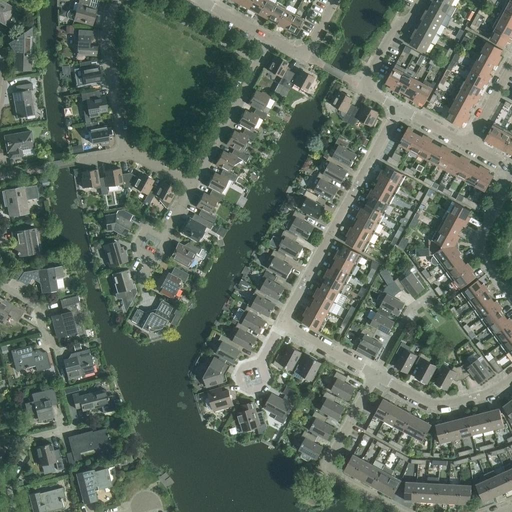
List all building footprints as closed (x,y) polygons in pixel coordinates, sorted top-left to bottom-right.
[(0,0),(0,21),(5,25),(10,28),(10,29),(11,29),(17,17),(12,14),(16,9),(6,3),(6,4),(0,1),(0,0)] [(97,9),(87,7),(87,4),(89,0),(78,0),(80,1),(78,4),(76,10),(73,9),(72,9),(71,9),(70,10),(69,10),(69,11),(68,12),(67,12),(67,13),(67,14),(67,15),(67,16),(68,17),(68,18),(69,19),(92,26),(97,9)] [(248,9),(252,0),(240,0),(239,4),(248,9)] [(258,14),(265,0),(252,0),(248,9),(258,14)] [(267,19),(275,5),(266,0),(265,0),(258,14),(267,19)] [(431,0),(433,1),(431,6),(446,15),(451,17),(456,7),(452,5),(442,0),(431,0)] [(506,11),(511,14),(511,2),(508,0),(507,0),(503,9),(506,10),(506,11)] [(275,5),(267,19),(277,24),(286,7),(276,2),(275,5)] [(286,29),(294,15),(290,13),(293,8),(287,5),(286,7),(277,24),(286,29)] [(428,11),(426,10),(423,15),(441,24),(446,15),(431,6),(428,11)] [(511,14),(506,11),(506,10),(503,9),(498,19),(511,26),(511,14)] [(296,35),(304,20),(294,15),(286,29),(296,35)] [(421,19),(423,20),(420,25),(436,34),(441,24),(423,15),(421,19)] [(492,29),(495,30),(510,38),(511,33),(511,26),(498,19),(492,29)] [(418,30),(416,29),(413,34),(431,43),(436,34),(420,25),(418,30)] [(6,44),(14,56),(14,70),(31,70),(32,28),(6,44)] [(77,55),(97,56),(97,46),(90,46),(90,41),(91,41),(92,41),(92,40),(93,40),(93,31),(78,30),(77,55)] [(504,48),(507,42),(510,44),(511,40),(511,38),(510,38),(495,30),(490,40),(504,48)] [(323,39),(329,42),(333,36),(327,33),(323,39)] [(410,45),(425,53),(431,43),(413,34),(411,38),(413,39),(410,45)] [(503,50),(487,42),(482,52),(500,61),(502,57),(500,55),(503,50)] [(367,63),(371,56),(371,55),(365,52),(361,60),(367,63)] [(495,65),(497,66),(500,61),(482,52),(477,61),(492,70),(495,65)] [(274,56),(267,70),(282,78),(280,80),(278,84),(284,87),(292,72),(285,69),(288,63),(274,56)] [(80,63),(84,85),(86,84),(86,85),(90,85),(90,83),(101,81),(98,66),(91,67),(90,61),(80,63)] [(492,76),(490,74),(492,70),(477,61),(472,71),(489,80),(492,76)] [(386,83),(391,86),(390,88),(395,91),(404,73),(406,70),(396,64),(386,83)] [(404,73),(395,91),(399,94),(400,91),(405,94),(414,78),(416,73),(407,68),(406,70),(404,73)] [(292,72),(284,87),(289,90),(292,84),(307,92),(315,78),(301,70),(298,76),(292,72)] [(485,84),(487,85),(489,80),(472,71),(467,80),(482,88),(485,84)] [(410,97),(409,99),(413,101),(423,84),(414,78),(405,94),(410,97)] [(418,104),(419,102),(425,105),(436,84),(433,82),(432,84),(425,80),(423,84),(413,101),(418,104)] [(482,95),(479,93),(482,88),(467,80),(461,90),(479,99),(482,95)] [(336,82),(331,91),(338,94),(339,91),(342,86),(336,82)] [(32,83),(16,86),(17,92),(12,93),(17,118),(35,115),(31,91),(33,90),(32,83)] [(474,103),(476,104),(479,99),(461,90),(457,88),(452,97),(456,99),(472,108),(474,103)] [(256,109),(253,114),(259,117),(264,120),(267,114),(262,112),(270,97),(262,92),(261,93),(256,90),(248,104),(256,109)] [(96,91),(81,94),(82,100),(84,111),(88,111),(89,118),(100,116),(99,113),(108,111),(105,98),(101,99),(100,97),(97,98),(96,91)] [(343,119),(343,120),(348,123),(351,118),(357,107),(350,104),(353,99),(339,91),(338,94),(332,105),(341,110),(339,113),(341,118),(343,119)] [(471,114),(469,112),(472,108),(456,99),(451,109),(469,118),(471,114)] [(351,118),(348,123),(354,126),(356,121),(357,119),(372,127),(380,113),(366,106),(363,111),(357,107),(351,118)] [(446,119),(461,127),(464,122),(466,123),(469,118),(451,109),(446,119)] [(245,129),(242,134),(248,137),(253,140),(256,135),(251,132),(259,117),(253,114),(251,112),(250,113),(245,111),(237,124),(245,129)] [(108,137),(112,136),(110,128),(105,129),(104,126),(95,128),(94,122),(85,124),(86,131),(90,130),(92,144),(100,142),(101,146),(110,144),(108,137)] [(494,123),(485,140),(495,145),(504,128),(494,123)] [(409,127),(399,145),(409,150),(417,135),(413,132),(414,130),(409,127)] [(511,132),(504,128),(495,145),(504,151),(511,136),(511,132)] [(7,152),(9,152),(10,159),(23,156),(22,150),(34,148),(31,131),(4,136),(7,152)] [(240,152),(248,137),(242,134),(240,132),(239,134),(234,131),(226,145),(234,149),(231,154),(237,157),(243,161),(246,162),(249,157),(240,152)] [(340,134),(338,138),(349,144),(351,140),(340,134)] [(423,135),(422,137),(417,135),(409,150),(418,155),(428,138),(423,135)] [(366,146),(369,140),(364,137),(360,143),(366,146)] [(332,147),(328,154),(329,155),(333,157),(340,161),(351,167),(357,155),(346,149),(349,144),(338,138),(333,147),(332,147)] [(432,142),(433,140),(428,138),(418,155),(428,161),(436,145),(432,142)] [(442,145),(441,148),(436,145),(428,161),(437,166),(447,148),(442,145)] [(83,152),(82,146),(72,147),(73,154),(83,152)] [(451,153),(452,150),(447,148),(437,166),(447,171),(455,155),(451,153)] [(223,151),(215,165),(223,169),(220,174),(229,179),(235,182),(238,177),(234,175),(229,172),(232,168),(243,161),(237,157),(231,154),(229,153),(228,154),(223,151)] [(324,174),(331,178),(341,184),(348,172),(337,166),(340,161),(333,157),(329,155),(324,165),(326,170),(324,174)] [(461,156),(460,158),(455,155),(447,171),(456,176),(466,158),(461,156)] [(387,162),(397,168),(400,163),(390,157),(387,162)] [(308,158),(305,163),(310,166),(313,160),(308,158)] [(469,163),(471,161),(466,158),(456,176),(466,181),(474,166),(469,163)] [(305,163),(302,168),(307,171),(310,166),(305,163)] [(406,176),(388,166),(385,171),(382,170),(380,175),(400,186),(406,176)] [(480,166),(479,168),(474,166),(466,181),(475,186),(485,169),(480,166)] [(107,193),(106,186),(105,177),(99,178),(97,169),(82,171),(83,177),(81,178),(83,187),(94,185),(94,187),(96,189),(100,188),(101,194),(107,193)] [(106,186),(120,184),(123,183),(123,187),(127,186),(130,173),(122,174),(121,169),(105,171),(106,177),(105,177),(106,186)] [(488,173),(490,171),(485,169),(475,186),(485,192),(494,176),(488,173)] [(324,174),(320,172),(317,178),(320,180),(314,191),(332,201),(338,189),(328,183),(331,178),(324,174)] [(127,186),(131,189),(133,187),(147,195),(152,186),(151,186),(154,180),(140,173),(138,177),(130,173),(127,186)] [(221,194),(229,179),(220,174),(220,176),(214,173),(207,187),(212,189),(209,195),(218,199),(220,201),(223,195),(221,194)] [(377,179),(380,181),(377,185),(395,195),(400,186),(380,175),(377,179)] [(154,195),(158,197),(167,208),(169,203),(174,195),(173,194),(176,189),(162,181),(157,189),(152,186),(147,195),(144,201),(150,204),(154,195)] [(2,191),(5,207),(7,206),(9,216),(29,213),(27,200),(38,198),(36,185),(2,191)] [(374,190),(372,189),(370,194),(390,205),(395,195),(377,185),(374,190)] [(319,219),(325,207),(316,202),(319,197),(307,190),(304,195),(303,196),(307,198),(301,209),(319,219)] [(210,214),(218,199),(209,195),(209,196),(203,193),(196,207),(201,210),(198,215),(213,223),(216,217),(210,214)] [(367,198),(369,200),(367,204),(385,214),(390,205),(370,194),(367,198)] [(475,210),(478,205),(468,199),(465,204),(475,210)] [(470,218),(468,217),(471,211),(453,202),(447,212),(468,222),(470,218)] [(364,209),(362,208),(359,213),(380,224),(385,214),(367,204),(364,209)] [(113,230),(120,233),(125,236),(132,223),(129,221),(132,215),(122,210),(117,210),(116,214),(105,215),(107,231),(113,230)] [(308,239),(314,227),(303,221),(306,216),(296,210),(287,227),(308,239)] [(463,226),(465,227),(468,222),(447,212),(442,221),(460,231),(463,226)] [(357,217),(359,219),(356,223),(374,233),(380,224),(359,213),(357,217)] [(405,218),(402,219),(400,222),(402,224),(406,226),(411,216),(407,214),(405,218)] [(182,233),(197,242),(205,227),(210,229),(213,224),(199,216),(196,221),(190,218),(182,233)] [(420,221),(418,220),(414,218),(410,225),(416,228),(420,221)] [(460,237),(458,236),(460,231),(442,221),(437,230),(458,242),(460,237)] [(354,228),(351,227),(349,232),(369,243),(374,233),(356,223),(354,228)] [(402,224),(397,233),(401,235),(406,226),(402,224)] [(224,237),(227,231),(221,227),(218,233),(224,237)] [(14,250),(18,252),(17,253),(17,254),(19,254),(19,257),(42,253),(37,228),(11,232),(14,250)] [(285,230),(276,247),(297,259),(304,247),(293,241),(296,236),(285,230)] [(432,240),(429,240),(430,248),(438,247),(455,246),(458,242),(437,230),(432,240)] [(346,236),(349,238),(346,243),(364,253),(369,243),(349,232),(346,236)] [(394,237),(391,242),(396,245),(399,239),(401,235),(397,233),(394,237)] [(109,267),(120,264),(128,261),(123,247),(118,249),(116,242),(103,246),(109,267)] [(389,248),(386,252),(390,254),(393,250),(396,245),(391,242),(389,248)] [(188,267),(194,256),(201,260),(203,259),(207,252),(189,243),(186,248),(178,244),(171,258),(188,267)] [(341,251),(339,249),(337,254),(357,265),(362,255),(344,245),(341,251)] [(433,255),(434,256),(433,257),(432,259),(432,262),(434,264),(436,265),(438,264),(439,263),(440,264),(458,250),(455,246),(438,247),(430,248),(430,256),(433,255)] [(274,250),(271,256),(275,258),(269,269),(286,279),(293,267),(282,261),(285,256),(274,250)] [(459,256),(461,254),(458,250),(440,264),(446,273),(463,260),(459,256)] [(334,259),(336,260),(334,265),(352,275),(357,265),(337,254),(334,259)] [(468,263),(466,265),(463,260),(446,273),(453,281),(471,267),(468,263)] [(331,270),(329,268),(326,273),(347,284),(352,275),(334,265),(331,270)] [(24,272),(18,280),(27,286),(33,276),(40,281),(42,293),(58,290),(58,289),(64,288),(63,278),(64,278),(62,266),(24,272)] [(414,297),(424,289),(421,284),(425,281),(414,266),(394,281),(401,291),(406,287),(414,297)] [(155,287),(155,288),(156,290),(160,292),(173,299),(179,288),(177,287),(180,280),(185,282),(189,274),(175,267),(171,274),(164,270),(157,284),(155,287)] [(460,290),(476,278),(472,273),(474,272),(471,267),(453,281),(460,290)] [(128,269),(112,274),(119,299),(124,297),(128,309),(137,292),(134,284),(133,284),(128,269)] [(264,283),(260,290),(267,294),(278,300),(285,288),(274,282),(277,277),(266,271),(260,281),(264,283)] [(324,278),(326,279),(323,284),(342,294),(347,284),(326,273),(324,278)] [(478,280),(461,293),(468,302),(487,288),(483,284),(481,285),(478,280)] [(392,312),(399,315),(405,304),(394,298),(396,295),(401,291),(394,281),(386,287),(381,296),(385,298),(381,306),(382,306),(380,310),(390,316),(392,312)] [(321,289),(319,287),(316,292),(336,303),(342,294),(323,284),(321,289)] [(257,288),(247,305),(258,311),(269,317),(275,305),(265,299),(267,294),(260,290),(257,288)] [(488,294),(490,292),(487,288),(468,302),(475,310),(491,298),(488,294)] [(314,297),(316,298),(313,303),(331,313),(336,303),(316,292),(314,297)] [(52,316),(57,338),(72,334),(72,335),(83,333),(75,303),(79,302),(77,295),(60,299),(63,313),(52,316)] [(0,320),(3,322),(8,314),(19,320),(23,312),(0,298),(0,320)] [(496,301),(494,302),(491,298),(475,310),(481,319),(500,305),(496,301)] [(173,306),(162,300),(154,313),(152,312),(150,313),(149,315),(146,313),(145,314),(137,309),(131,320),(139,325),(138,326),(147,331),(148,330),(151,331),(161,328),(163,325),(164,326),(169,317),(168,317),(173,306)] [(311,308),(308,306),(306,311),(326,322),(331,313),(313,303),(311,308)] [(247,305),(238,322),(249,328),(260,334),(266,322),(255,316),(258,311),(247,305)] [(501,312),(503,310),(500,305),(481,319),(488,327),(504,315),(501,312)] [(175,326),(184,312),(177,308),(173,314),(175,315),(170,323),(175,326)] [(457,318),(462,314),(458,309),(456,310),(453,313),(457,318)] [(369,318),(364,328),(375,334),(378,328),(388,334),(395,323),(388,319),(390,316),(380,310),(378,313),(372,310),(368,318),(369,318)] [(305,317),(303,322),(321,332),(326,322),(306,311),(303,316),(305,317)] [(511,321),(509,318),(507,319),(504,315),(488,327),(494,336),(511,322),(511,321)] [(236,325),(233,332),(236,334),(233,341),(251,351),(257,339),(246,333),(249,328),(238,322),(234,319),(232,323),(236,325)] [(511,322),(494,336),(501,345),(511,336),(511,322)] [(382,345),(372,339),(375,334),(364,328),(359,337),(362,339),(358,347),(376,356),(382,345)] [(222,343),(216,354),(220,356),(227,359),(234,363),(241,352),(238,350),(240,345),(233,341),(222,335),(219,341),(222,343)] [(511,336),(501,345),(507,353),(511,349),(511,336)] [(396,367),(407,373),(417,355),(410,351),(412,348),(402,343),(396,353),(402,356),(396,367)] [(11,351),(16,370),(35,365),(37,371),(50,368),(47,355),(40,357),(38,350),(33,351),(31,346),(11,351)] [(283,370),(285,366),(292,370),(302,352),(290,346),(284,357),(279,354),(273,365),(283,370)] [(63,360),(68,379),(95,372),(89,349),(71,354),(68,359),(63,360)] [(415,378),(427,384),(437,366),(429,362),(431,359),(422,353),(416,364),(421,367),(415,378)] [(207,388),(227,381),(226,375),(231,366),(225,363),(218,359),(211,355),(207,362),(211,364),(204,377),(207,388)] [(312,381),(321,363),(310,357),(304,368),(299,365),(293,375),(303,381),(304,377),(312,381)] [(484,360),(480,363),(477,359),(471,364),(468,361),(461,367),(464,379),(472,374),(479,384),(490,376),(485,369),(489,366),(484,360)] [(498,374),(503,370),(496,361),(492,365),(498,374)] [(456,381),(464,379),(461,367),(457,368),(454,366),(452,370),(445,366),(435,384),(447,390),(453,379),(456,381)] [(331,382),(335,384),(331,390),(349,400),(355,389),(345,383),(347,377),(337,372),(331,382)] [(229,391),(223,393),(221,387),(208,391),(210,398),(207,399),(206,401),(208,411),(211,412),(233,405),(229,391)] [(287,387),(283,393),(290,397),(294,391),(287,387)] [(54,388),(31,394),(33,401),(25,403),(28,416),(37,414),(38,420),(54,416),(51,406),(58,404),(54,388)] [(78,393),(72,395),(76,409),(81,408),(82,411),(101,407),(103,413),(116,409),(112,395),(107,396),(105,390),(79,396),(78,393)] [(320,410),(338,420),(345,408),(334,402),(337,397),(326,391),(321,401),(324,403),(320,410)] [(283,400),(272,394),(268,402),(269,402),(266,407),(265,408),(277,415),(274,420),(283,425),(296,401),(286,395),(283,400)] [(383,399),(374,415),(384,421),(393,404),(383,399)] [(511,400),(503,407),(511,418),(511,400)] [(243,431),(266,425),(262,411),(257,413),(253,402),(242,406),(243,411),(238,413),(243,431)] [(393,404),(384,421),(394,426),(403,410),(393,404)] [(504,427),(502,418),(500,409),(489,412),(493,430),(504,427)] [(403,410),(394,426),(403,431),(412,415),(403,410)] [(328,418),(315,411),(310,421),(314,423),(310,430),(328,440),(334,428),(325,423),(328,418)] [(478,414),(483,432),(493,430),(489,412),(478,414)] [(468,417),(472,435),(483,432),(478,414),(468,417)] [(412,415),(403,431),(413,436),(422,420),(412,415)] [(457,420),(462,438),(472,435),(468,417),(457,420)] [(423,442),(432,425),(422,420),(413,436),(423,442)] [(447,422),(451,440),(462,438),(457,420),(447,422)] [(436,425),(440,443),(451,440),(447,422),(436,425)] [(72,436),(68,437),(70,443),(70,445),(74,461),(81,459),(80,453),(100,447),(100,449),(111,446),(110,444),(106,428),(92,432),(92,431),(75,436),(72,436)] [(314,443),(317,437),(305,431),(299,440),(303,442),(299,450),(304,452),(302,456),(303,458),(309,461),(311,461),(312,457),(317,459),(323,448),(314,443)] [(51,443),(36,447),(41,466),(56,462),(58,470),(64,469),(59,449),(53,451),(51,443)] [(353,455),(344,471),(354,476),(363,460),(353,455)] [(363,460),(354,476),(364,481),(373,465),(363,460)] [(2,462),(0,464),(0,470),(4,473),(8,466),(2,462)] [(373,465),(364,481),(373,487),(382,470),(373,465)] [(110,481),(107,469),(93,473),(92,469),(77,473),(85,503),(95,500),(93,491),(107,487),(110,481)] [(382,470),(373,487),(383,492),(392,475),(382,470)] [(494,471),(484,475),(486,480),(494,497),(504,493),(496,476),(494,471)] [(511,489),(511,484),(506,471),(496,476),(504,493),(511,489)] [(393,497),(402,481),(392,475),(383,492),(393,497)] [(428,483),(427,502),(438,502),(439,484),(439,479),(428,478),(428,483)] [(476,485),(484,502),(494,497),(486,480),(476,485)] [(406,482),(405,501),(416,501),(417,483),(406,482)] [(427,502),(428,483),(417,483),(416,501),(427,502)] [(449,503),(450,484),(439,484),(438,502),(449,503)] [(450,484),(449,503),(459,504),(460,485),(450,484)] [(471,504),(472,486),(460,485),(459,504),(471,504)] [(65,497),(63,487),(39,493),(39,492),(29,494),(33,511),(42,511),(46,511),(49,511),(64,508),(61,498),(65,497)] [(21,499),(27,498),(25,489),(19,491),(21,499)]
